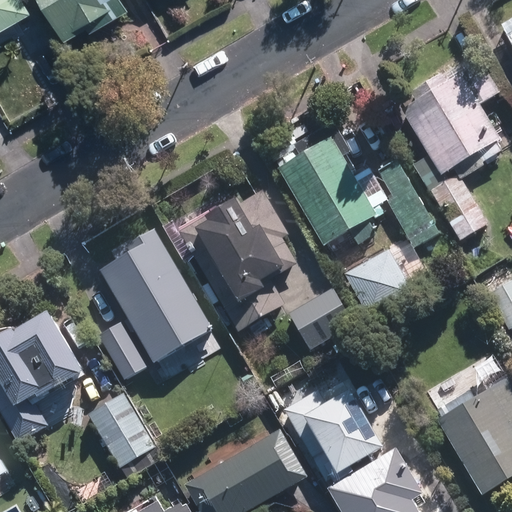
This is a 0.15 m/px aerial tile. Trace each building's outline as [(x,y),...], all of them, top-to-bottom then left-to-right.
[(0,0),(0,23),(10,18),(0,0)] [(115,11),(108,0),(21,0),(48,48),(115,11)] [(511,0),(479,16),(511,82),(511,87),(497,95),(511,124),(511,0)] [(483,149),(437,72),(376,108),(422,185),(483,149)] [(269,166),(259,171),(305,255),(363,223),(317,140),(269,166)] [(464,236),(436,187),(410,202),(438,251),(464,236)] [(244,190),(178,229),(221,304),(208,311),(223,336),(291,297),(275,270),(287,264),(244,190)] [(144,240),(84,272),(124,345),(142,335),(150,349),(191,326),(144,240)] [(373,252),(327,276),(353,322),(398,298),(373,252)] [(511,328),(511,273),(480,293),(504,333),(511,328)] [(319,294),(263,327),(284,363),(341,330),(319,294)] [(43,309),(0,331),(0,397),(6,408),(76,371),(43,309)] [(152,402),(127,361),(99,377),(125,419),(152,402)] [(511,414),(489,375),(415,418),(463,500),(511,472),(511,414)] [(301,392),(266,414),(309,482),(369,445),(358,427),(373,418),(350,382),(310,407),(301,392)] [(108,408),(75,429),(102,473),(135,453),(108,408)] [(263,429),(167,482),(183,511),(232,511),(291,479),(263,429)] [(386,451),(308,498),(316,511),(397,511),(396,509),(415,499),(386,451)] [(171,511),(163,495),(132,511),(171,511)]
